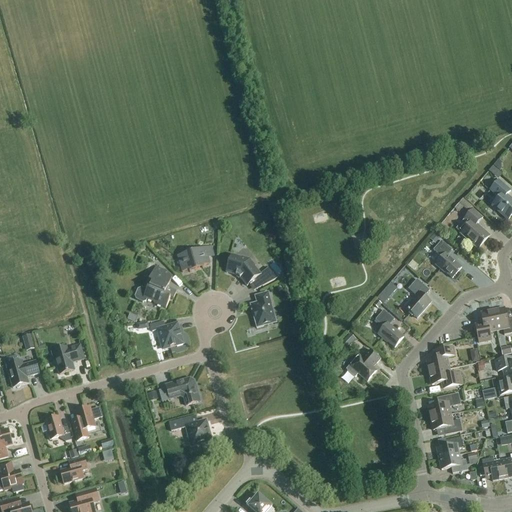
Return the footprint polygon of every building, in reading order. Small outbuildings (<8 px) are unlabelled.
[(508,220),(511,215),(511,202),(506,197),(511,192),(499,181),(490,191),(500,199),(493,207),(508,220)] [(477,249),(488,236),(476,226),(482,219),(473,210),(464,221),(470,226),(462,235),(477,249)] [(435,233),(429,240),(435,245),(441,238),(435,233)] [(452,279),(461,269),(447,256),(452,251),(441,242),(433,251),(442,258),(435,266),(442,271),(452,279)] [(212,247),(205,249),(177,257),(182,273),(189,271),(190,273),(204,269),(203,267),(210,265),(208,259),(215,257),(212,247)] [(277,279),(268,269),(260,275),(254,267),(255,267),(250,260),(242,258),(241,259),(231,256),(226,273),(236,276),(236,277),(237,277),(237,276),(240,278),(239,279),(240,279),(247,287),(256,279),(262,287),(277,279)] [(168,289),(172,278),(164,271),(155,267),(149,282),(152,283),(150,289),(148,288),(146,291),(141,289),(138,290),(135,297),(136,301),(142,303),(146,302),(147,300),(154,303),(154,304),(166,309),(170,298),(173,299),(176,293),(168,289)] [(424,298),(429,292),(417,280),(408,290),(416,298),(406,310),(417,320),(431,304),(424,298)] [(257,329),(264,327),(263,326),(275,323),(270,307),(272,306),(268,293),(255,297),(257,305),(252,306),(256,322),(255,322),(257,329)] [(378,301),(374,305),(378,309),(382,305),(378,301)] [(401,317),(404,311),(392,304),(389,310),(401,317)] [(511,318),(507,320),(505,310),(493,312),(497,332),(503,331),(504,336),(511,334),(511,318)] [(390,326),(394,321),(383,311),(375,321),(384,328),(378,335),(384,341),(385,340),(395,349),(404,338),(390,326)] [(493,312),(481,315),(483,325),(475,326),(479,344),(491,341),(490,333),(497,332),(493,312)] [(136,324),(138,318),(130,314),(127,320),(136,324)] [(184,343),(182,338),(181,338),(177,325),(165,328),(163,322),(150,326),(152,333),(157,331),(158,334),(158,336),(161,348),(162,348),(163,350),(176,346),(177,348),(182,346),(184,343)] [(350,334),(343,342),(349,347),(355,340),(350,334)] [(35,350),(31,336),(22,339),(26,352),(35,350)] [(40,346),(39,340),(35,341),(38,351),(45,348),(44,345),(40,346)] [(72,363),(84,360),(80,346),(68,350),(68,348),(52,352),(54,361),(56,361),(60,375),(74,371),(72,363)] [(502,357),(511,355),(510,347),(501,349),(502,357)] [(429,374),(449,370),(447,359),(454,357),(453,349),(435,352),(437,360),(427,362),(429,374)] [(376,365),(381,360),(370,351),(363,360),(359,356),(346,370),(355,378),(358,375),(367,383),(377,372),(372,368),(376,364),(376,365)] [(511,364),(511,365),(510,359),(495,362),(498,373),(503,372),(504,378),(511,376),(511,364)] [(19,388),(20,387),(29,384),(27,378),(40,375),(36,362),(23,366),(22,362),(6,366),(13,389),(15,388),(17,389),(19,388)] [(450,376),(449,370),(429,374),(432,386),(442,384),(443,390),(463,386),(460,374),(450,376)] [(511,376),(504,378),(506,384),(498,385),(500,397),(511,394),(511,376)] [(166,386),(167,389),(159,392),(162,403),(171,401),(171,400),(181,397),(184,399),(186,406),(185,406),(186,407),(200,403),(195,383),(193,384),(189,382),(188,380),(166,386)] [(496,399),(495,391),(482,393),(484,401),(496,399)] [(156,393),(147,395),(149,403),(158,400),(156,393)] [(458,395),(452,396),(437,399),(438,406),(428,408),(431,420),(450,416),(449,409),(461,406),(458,395)] [(511,397),(503,400),(506,411),(511,410),(511,413),(511,397)] [(477,410),(483,409),(482,400),(475,401),(477,410)] [(91,412),(90,409),(76,413),(78,420),(71,422),(77,442),(89,438),(87,430),(96,428),(94,422),(91,412)] [(100,409),(91,412),(94,422),(103,420),(100,409)] [(452,423),(450,416),(431,420),(433,432),(443,430),(445,437),(462,433),(460,421),(452,423)] [(72,441),(68,429),(62,431),(59,418),(46,421),(49,432),(47,433),(50,441),(64,437),(66,443),(72,441)] [(185,429),(182,420),(169,424),(171,433),(185,429)] [(192,447),(211,442),(206,422),(186,427),(192,447)] [(12,445),(8,431),(0,432),(0,459),(7,458),(5,447),(12,445)] [(511,434),(500,437),(502,444),(511,442),(511,434)] [(439,460),(459,456),(458,450),(463,449),(461,438),(446,441),(447,447),(437,449),(439,460)] [(112,440),(101,443),(103,449),(114,445),(112,440)] [(77,451),(69,453),(71,460),(79,458),(77,451)] [(111,452),(102,454),(104,462),(113,459),(111,452)] [(467,456),(470,466),(477,465),(479,460),(477,454),(467,456)] [(511,455),(510,456),(511,460),(500,462),(504,480),(511,478),(511,455)] [(460,462),(459,456),(439,460),(441,471),(451,469),(453,475),(468,472),(466,461),(460,462)] [(71,470),(60,473),(64,485),(84,480),(81,471),(88,470),(84,459),(69,463),(71,470)] [(482,461),(483,468),(478,469),(480,477),(485,476),(486,481),(492,480),(492,482),(504,480),(500,462),(494,463),(493,459),(482,461)] [(14,494),(24,491),(23,485),(19,471),(14,473),(11,463),(0,466),(0,469),(2,476),(0,477),(4,491),(12,489),(14,494)] [(78,503),(69,505),(70,507),(69,508),(70,511),(94,511),(92,503),(99,501),(96,490),(76,496),(78,503)] [(250,501),(246,506),(252,511),(267,511),(272,508),(258,496),(252,503),(250,501)] [(30,511),(29,504),(20,506),(19,499),(0,504),(0,505),(1,511),(30,511)]
